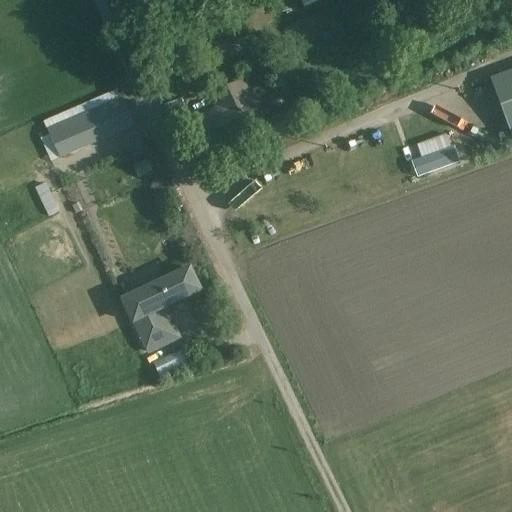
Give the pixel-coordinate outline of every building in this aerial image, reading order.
[(264,37),(243,1),(221,13),(241,50),(264,37)] [(351,105),(392,80),(379,57),(337,82),(351,105)] [(222,157),(268,137),(243,79),(197,99),(222,157)] [(301,90),(314,113),(331,104),(318,80),(301,90)] [(141,134),(126,97),(52,128),(67,165),(141,134)] [(66,185),(53,188),(58,213),(72,210),(66,185)] [(139,340),(207,303),(186,265),(118,301),(139,340)] [(180,385),(210,371),(201,352),(171,366),(180,385)]
